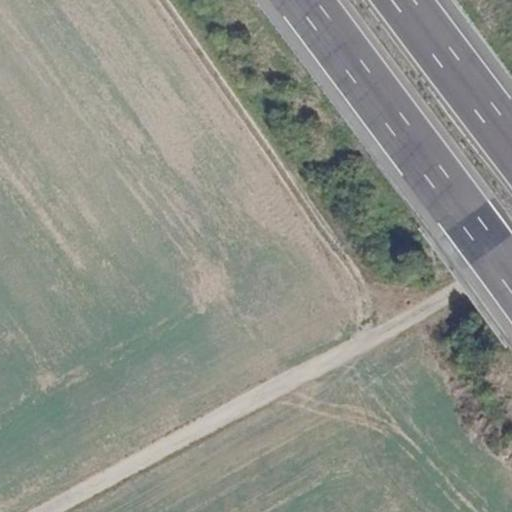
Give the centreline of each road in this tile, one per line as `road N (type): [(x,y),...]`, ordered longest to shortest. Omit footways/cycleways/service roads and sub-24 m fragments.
road 1 (track): [(511,267),(48,511)]
road 2 (motorway): [(313,0),(511,265)]
road 3 (motorway): [(511,124),(417,0)]
